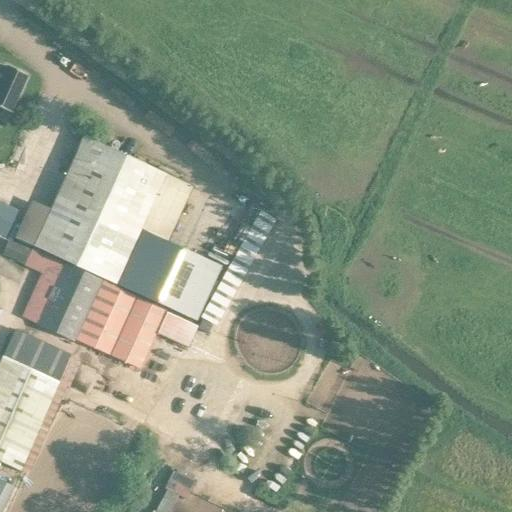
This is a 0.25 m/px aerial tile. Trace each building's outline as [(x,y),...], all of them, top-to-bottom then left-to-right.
[(9,68),(0,63),(0,105),(11,110),(24,81),(7,73),(9,68)] [(84,137),(33,247),(199,324),(226,266),(167,239),(182,206),(191,186),(84,137)] [(30,250),(25,261),(48,271),(26,319),(37,324),(37,323),(75,340),(144,371),(170,313),(64,265),(64,266),(30,250)] [(2,357),(0,361),(0,461),(20,471),(69,358),(13,333),(4,354),(56,378),(54,381),(2,357)] [(310,478),(317,485),(326,488),(336,488),(344,484),(351,478),(354,469),(355,460),(351,452),(345,445),(337,441),(329,440),(319,442),(311,449),(306,458),(306,469),(310,478)] [(168,511),(176,494),(188,499),(198,475),(167,463),(146,511),(168,511)] [(0,479),(0,511),(1,511),(13,485),(0,479)]
